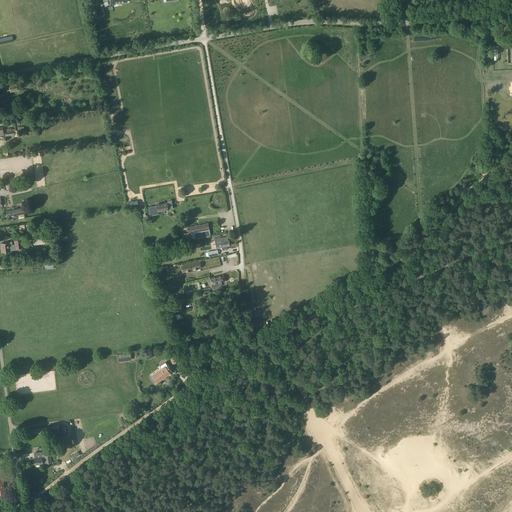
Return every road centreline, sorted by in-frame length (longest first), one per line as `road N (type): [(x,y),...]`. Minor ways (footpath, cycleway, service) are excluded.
road 1 (track): [(1,511),(428,245),(511,153)]
road 2 (unclassified): [(203,39),(293,23),(374,24),(511,9)]
road 3 (track): [(278,359),(370,298),(511,233)]
road 4 (track): [(89,511),(169,436),(278,359)]
road 5 (residential): [(240,259),(203,39)]
road 6 (unclassified): [(0,76),(203,39)]
road 7 (track): [(185,511),(260,401),(289,375)]
road 8 (track): [(289,375),(313,406),(357,511)]
road 9 (unclassified): [(20,504),(0,353)]
